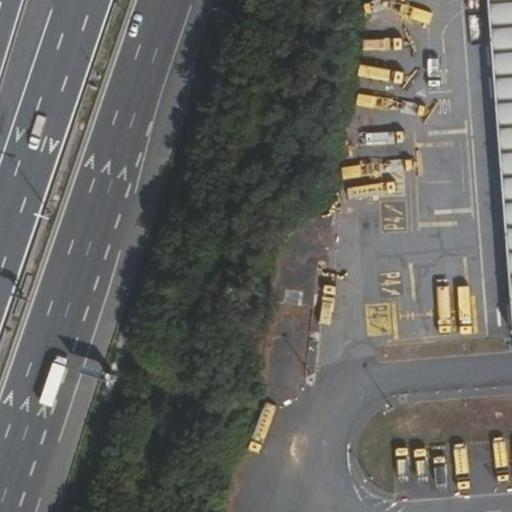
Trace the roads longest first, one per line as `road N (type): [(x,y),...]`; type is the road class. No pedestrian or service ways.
road 1 (motorway): [(0,491),(166,0)]
road 2 (motorway): [(84,0),(0,249)]
